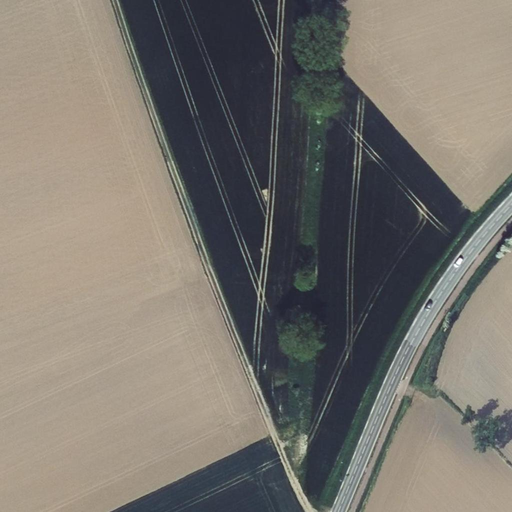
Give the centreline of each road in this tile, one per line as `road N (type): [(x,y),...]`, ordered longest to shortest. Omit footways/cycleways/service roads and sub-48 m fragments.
road 1 (track): [(313,511),(168,162),(115,0)]
road 2 (tertiary): [(511,205),(430,308),(381,398),(334,511)]
